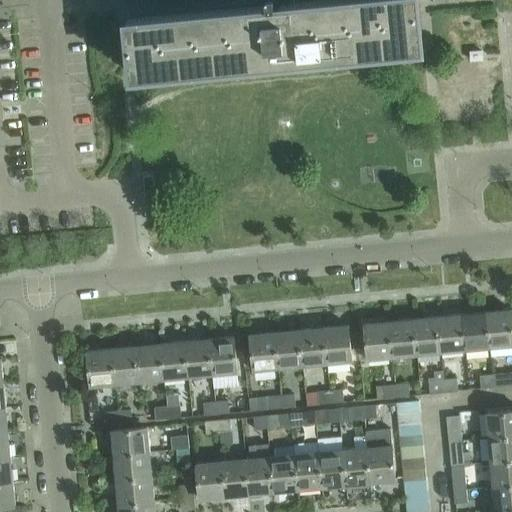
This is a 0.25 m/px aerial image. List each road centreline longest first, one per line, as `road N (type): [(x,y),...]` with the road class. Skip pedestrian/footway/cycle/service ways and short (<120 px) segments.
road 1 (residential): [(125,278),(469,246)]
road 2 (residential): [(59,511),(38,287)]
road 3 (residential): [(65,199),(45,0)]
road 4 (residential): [(438,511),(428,401),(511,395)]
road 5 (residential): [(125,278),(117,194),(65,199)]
road 6 (residential): [(469,246),(460,163),(511,158)]
